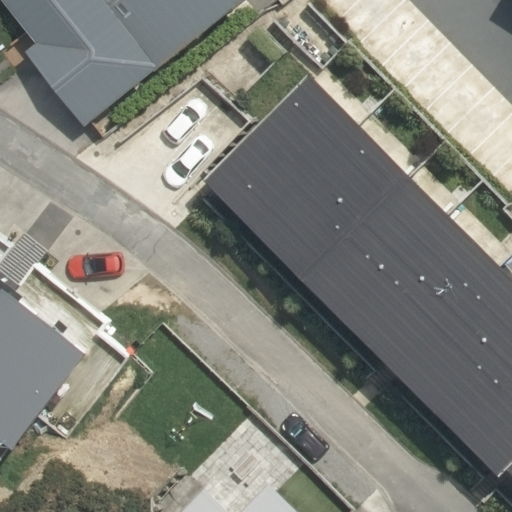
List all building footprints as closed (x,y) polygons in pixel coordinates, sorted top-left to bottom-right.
[(92,130),(258,0),(9,0),(45,44),(33,53),(92,130)] [(511,257),(314,64),(209,170),(511,460),(511,257)] [(0,291),(13,275),(0,263),(0,291)] [(13,275),(0,291),(0,433),(18,448),(101,345),(13,275)] [(309,511),(278,482),(246,511),(236,511),(210,487),(184,511),(309,511)]
